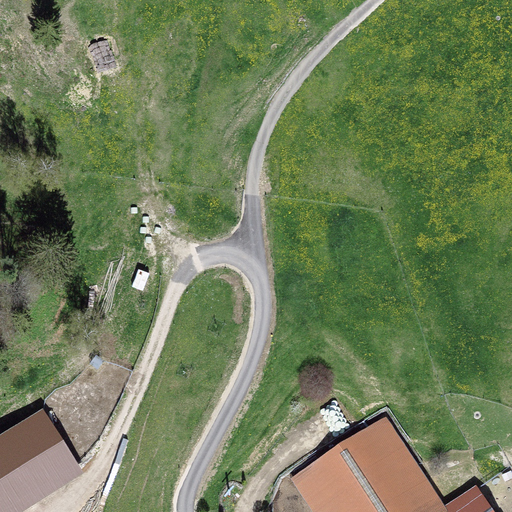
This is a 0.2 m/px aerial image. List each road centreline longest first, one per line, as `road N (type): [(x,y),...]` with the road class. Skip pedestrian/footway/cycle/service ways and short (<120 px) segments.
road 1 (track): [(373,0),(300,70),(268,122),(251,192),(260,328),(186,484),(182,511)]
road 2 (track): [(255,255),(152,243),(143,105),(177,0)]
